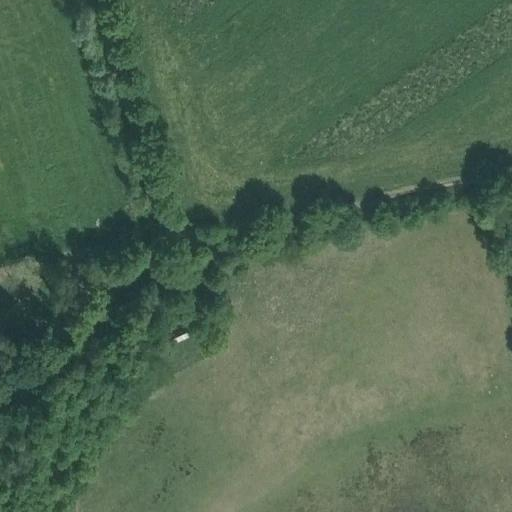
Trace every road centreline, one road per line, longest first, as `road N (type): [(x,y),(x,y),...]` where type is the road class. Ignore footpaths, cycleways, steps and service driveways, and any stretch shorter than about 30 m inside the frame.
road 1 (track): [(511,172),(167,240)]
road 2 (track): [(94,0),(167,240)]
road 3 (track): [(167,240),(0,370)]
